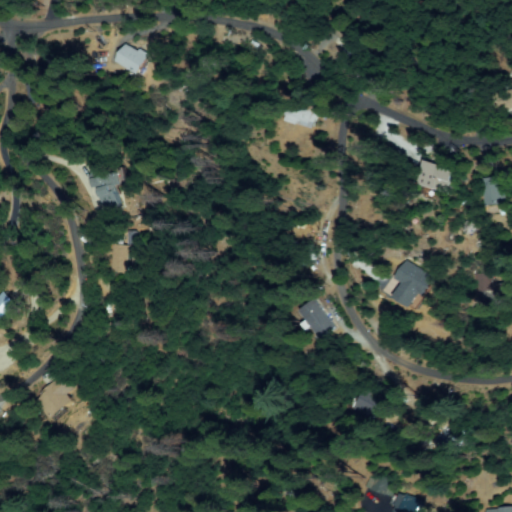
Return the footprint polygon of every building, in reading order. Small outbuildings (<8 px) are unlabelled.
[(376,57),(363,71),(361,69),(359,72),(349,62),(347,65),(338,56),(356,38),(376,57)] [(138,51),(139,49),(152,56),(141,77),(115,62),(125,44),(138,51)] [(49,53),(58,57),(59,54),(63,56),(62,59),(77,66),(70,80),(72,81),(67,92),(55,87),(57,82),(39,73),(49,53)] [(23,85),(25,104),(40,102),(38,83),(23,85)] [(508,86),(509,91),(511,90),(511,109),(507,110),(507,113),(497,115),(496,110),(495,110),(492,89),(508,86)] [(286,121),(292,100),(320,108),(314,129),(286,121)] [(454,113),(453,101),(468,100),(469,112),(454,113)] [(421,149),(436,145),(438,151),(422,154),(421,149)] [(456,165),(446,193),(444,192),(442,197),(434,194),(431,200),(420,196),(422,190),(417,188),(426,161),(440,166),(442,161),(456,165)] [(97,163),(99,167),(102,166),(103,169),(109,166),(112,172),(122,167),(132,189),(123,193),(120,187),(118,187),(121,194),(118,195),(123,206),(109,213),(96,185),(94,186),(90,176),(92,175),(88,167),(97,163)] [(503,206),(486,208),(484,181),(506,179),(507,189),(502,189),(503,206)] [(471,221),(474,222),(477,226),(477,231),(475,234),(470,235),(467,234),(464,232),(463,228),(465,223),(467,222),(471,221)] [(128,233),(137,233),(137,245),(128,245),(128,233)] [(124,274),(111,271),(116,244),(130,247),(124,274)] [(307,265),(287,272),(281,255),(301,248),(307,265)] [(418,312),(395,298),(404,284),(396,279),(407,261),(436,279),(432,285),(434,286),(418,312)] [(511,273),(511,302),(499,304),(496,285),(504,284),(504,280),(511,279),(510,274),(511,273)] [(479,293),(476,276),(488,274),(491,291),(479,293)] [(17,305),(0,321),(0,299),(6,293),(17,305)] [(320,339),(298,316),(312,303),(334,326),(320,339)] [(72,411),(61,423),(57,419),(54,421),(52,418),(49,421),(41,414),(44,411),(38,404),(44,398),(42,395),(64,373),(78,387),(69,396),(74,401),(68,408),(72,411)] [(354,410),(366,388),(384,398),(372,420),(354,410)] [(456,447),(449,444),(455,431),(462,434),(456,447)] [(375,477),(389,480),(385,495),(371,491),(375,477)] [(397,511),(390,509),(397,493),(422,503),(418,511),(397,511)]
